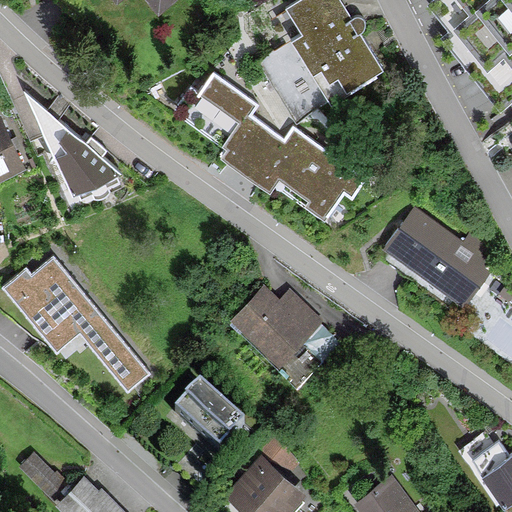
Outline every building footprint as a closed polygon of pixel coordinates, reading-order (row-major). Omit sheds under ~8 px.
[(151,0),(159,10),(172,0),(151,0)] [(343,0),(286,0),(303,27),(292,33),(333,102),(375,76),(371,71),(384,63),(360,27),(363,26),(364,24),(365,22),(365,18),(365,16),(364,13),(362,12),(359,12),(357,12),(352,14),(343,0)] [(511,0),(431,0),(487,64),(504,51),(511,61),(511,0)] [(259,101),(213,68),(198,88),(192,83),(176,105),(178,107),(174,112),(222,147),(221,148),(270,185),(272,182),(322,218),(326,213),(345,187),(353,193),(366,176),(293,123),(285,134),(253,110),(259,101)] [(93,143),(25,84),(73,188),(121,167),(93,143)] [(10,108),(0,112),(0,176),(34,161),(10,108)] [(464,239),(416,202),(384,244),(464,305),(496,263),(482,253),(487,246),(469,232),(464,239)] [(150,371),(54,253),(33,270),(27,263),(3,282),(57,349),(81,330),(128,388),(150,371)] [(280,297),(264,281),(230,313),(277,362),(323,318),(291,286),(280,297)] [(200,380),(175,409),(207,437),(220,449),(245,420),(200,380)] [(249,452),(255,456),(225,489),(249,511),(286,511),(301,496),(308,489),(289,472),(300,461),(273,427),(249,452)] [(499,438),(473,455),(505,501),(511,496),(511,449),(508,452),(499,438)] [(73,483),(58,468),(55,470),(34,449),(20,463),(55,500),(73,483)] [(422,511),(393,470),(356,496),(366,511),(422,511)] [(55,500),(54,501),(64,511),(129,511),(102,484),(100,487),(84,471),(73,483),(55,500)] [(305,499),(301,496),(286,511),(292,511),(297,507),(305,499)]
